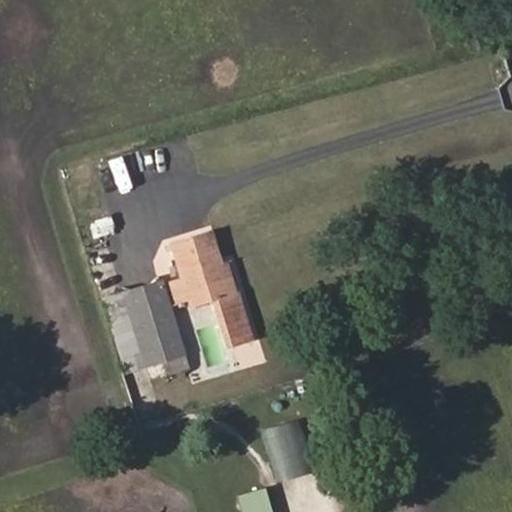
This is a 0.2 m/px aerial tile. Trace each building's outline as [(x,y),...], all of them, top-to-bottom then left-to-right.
[(106,237),(117,234),(112,219),(102,221),(102,222),(106,237)] [(100,239),(106,237),(102,222),(96,223),(100,239)] [(188,280),(194,301),(210,296),(212,305),(220,302),(233,299),(223,265),(213,232),(177,242),(188,280)] [(229,263),(223,265),(233,299),(238,297),(229,263)] [(179,305),(194,301),(188,280),(173,284),(179,305)] [(135,333),(177,321),(166,283),(125,295),(135,333)] [(135,333),(125,295),(105,300),(126,374),(145,368),(135,333)] [(210,296),(194,301),(196,309),(212,305),(210,296)] [(233,299),(220,302),(234,350),(254,345),(240,297),(238,297),(233,299)] [(187,357),(177,321),(135,333),(145,368),(151,367),(187,357)] [(191,371),(187,357),(151,367),(155,381),(191,371)] [(126,375),(136,410),(148,407),(139,372),(126,375)]
